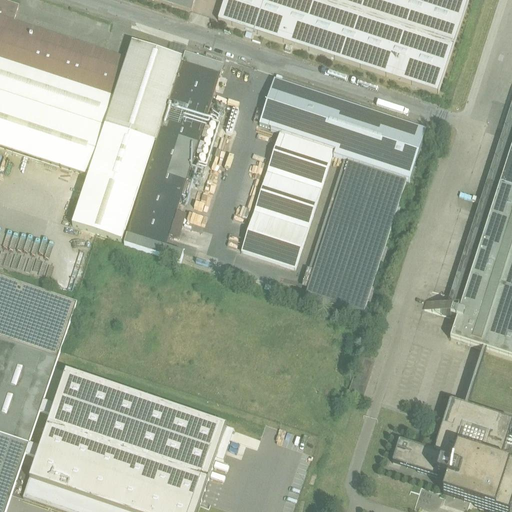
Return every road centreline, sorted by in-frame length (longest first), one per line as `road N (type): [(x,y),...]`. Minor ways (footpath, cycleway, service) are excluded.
road 1 (unclassified): [(94,0),(441,110)]
road 2 (unknown): [(273,56),(218,245),(229,264),(275,282)]
